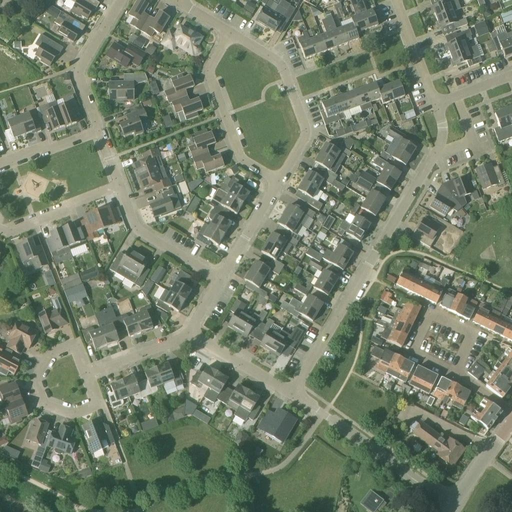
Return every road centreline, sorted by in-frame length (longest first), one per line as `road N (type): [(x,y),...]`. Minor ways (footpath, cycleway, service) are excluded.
road 1 (residential): [(293,394),(439,148),(435,104)]
road 2 (residential): [(293,394),(454,501)]
road 3 (residential): [(278,182),(305,129),(282,67),(229,33)]
road 4 (residential): [(278,182),(241,158),(209,74),(229,33)]
road 5 (residential): [(84,374),(73,344),(50,352),(35,380),(44,404),(72,415),(96,406)]
road 6 (residential): [(99,131),(79,72),(121,0)]
road 7 (residential): [(220,279),(138,230),(119,185)]
road 8 (residential): [(119,185),(0,229)]
